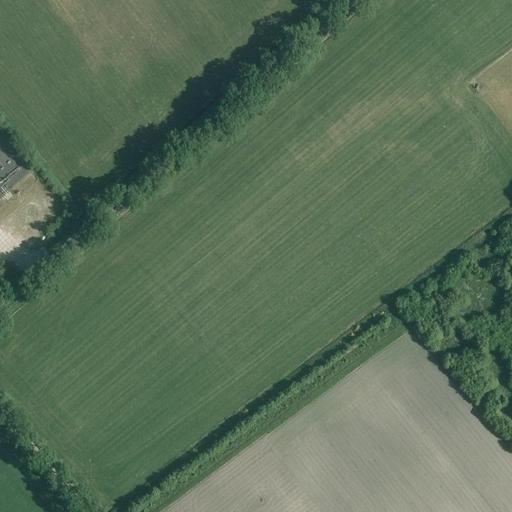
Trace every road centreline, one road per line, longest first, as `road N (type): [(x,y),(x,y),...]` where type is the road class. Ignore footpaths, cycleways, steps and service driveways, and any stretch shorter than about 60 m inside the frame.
road 1 (tertiary): [(0,307),(354,0)]
road 2 (track): [(86,511),(0,409)]
